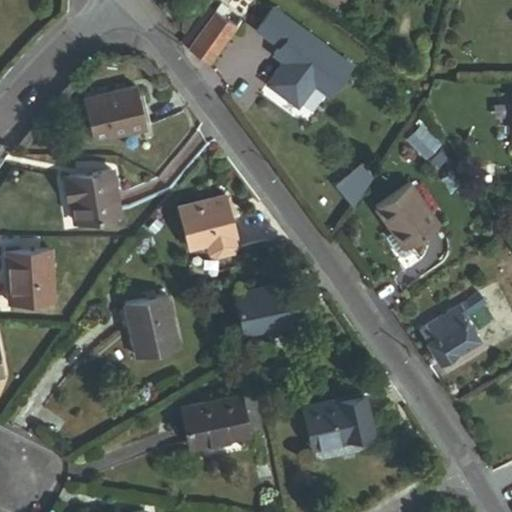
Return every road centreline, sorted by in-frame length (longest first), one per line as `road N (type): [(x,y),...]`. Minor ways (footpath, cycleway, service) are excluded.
road 1 (residential): [(505,511),(141,0)]
road 2 (residential): [(126,0),(0,122)]
